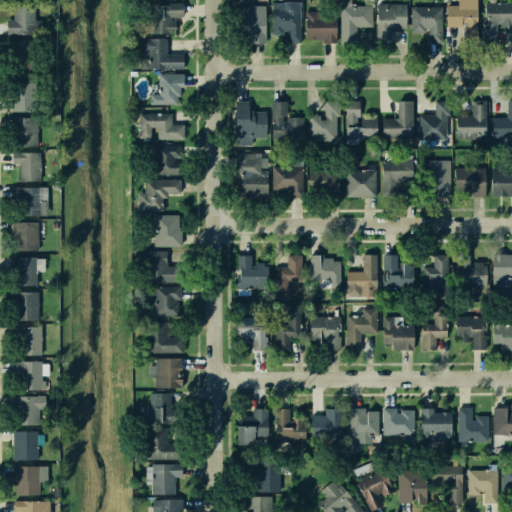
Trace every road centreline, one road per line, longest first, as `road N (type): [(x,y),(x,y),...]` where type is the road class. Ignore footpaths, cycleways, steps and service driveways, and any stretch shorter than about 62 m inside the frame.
road 1 (residential): [(213,511),(217,0)]
road 2 (residential): [(212,70),(511,66)]
road 3 (residential): [(212,224),(511,222)]
road 4 (residential): [(213,377),(511,375)]
